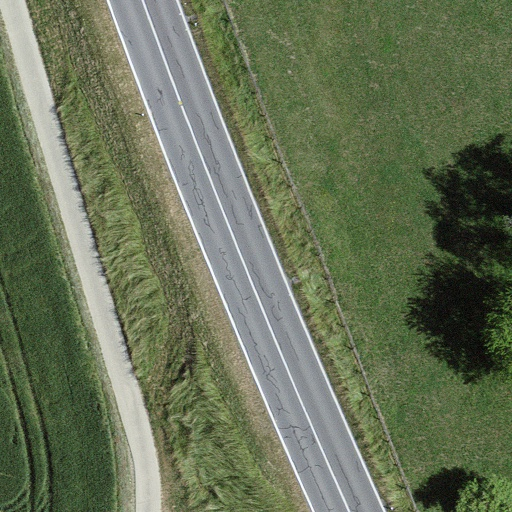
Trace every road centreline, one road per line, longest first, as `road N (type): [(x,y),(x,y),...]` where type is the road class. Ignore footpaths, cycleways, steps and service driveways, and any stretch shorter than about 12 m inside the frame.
road 1 (primary): [(139,0),(347,511)]
road 2 (track): [(1,0),(142,511)]
